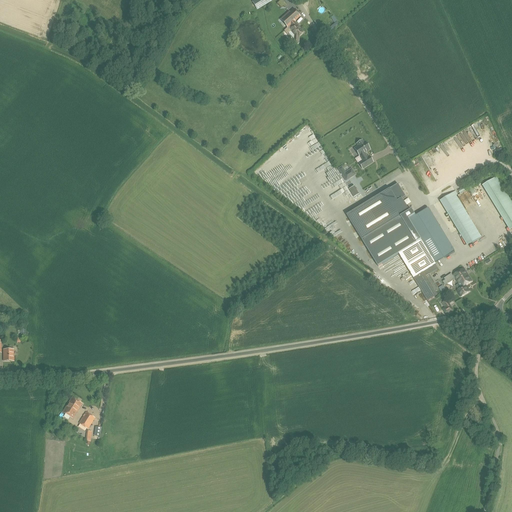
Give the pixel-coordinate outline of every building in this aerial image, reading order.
[(289,12),(283,17),(290,25),(291,25),(295,21),(300,16),(294,8),(290,12),(289,12)] [(299,42),(299,35),(303,32),(295,22),(289,26),(284,31),(287,34),(291,30),(294,34),(294,37),(294,38),(294,39),(294,40),(293,40),(293,42),(293,43),(293,44),(294,45),(296,45),(297,45),(298,44),(299,42)] [(357,147),(354,148),(356,151),(358,154),(359,154),(363,161),(359,163),(362,169),(369,165),(373,162),(369,157),(368,158),(367,157),(364,153),(370,149),(365,142),(363,143),(362,140),(357,144),(358,146),(357,147)] [(346,172),(342,166),(338,169),(346,180),(355,174),(351,169),(346,172)] [(398,184),(347,215),(362,241),(410,212),(402,199),(406,197),(398,184)] [(356,197),(361,193),(356,186),(351,189),(356,197)] [(469,247),(484,238),(456,192),(442,200),(469,247)] [(309,212),(312,217),(322,212),(319,207),(309,212)] [(444,259),(454,254),(427,209),(410,220),(422,241),(423,243),(432,238),(444,259)] [(409,219),(415,215),(412,210),(410,212),(362,241),(378,266),(399,254),(422,241),(409,219)] [(437,266),(422,241),(399,254),(411,274),(415,272),(417,276),(424,273),(435,266),(437,266)] [(424,273),(426,276),(429,274),(437,269),(435,266),(424,273)] [(464,269),(460,271),(464,277),(461,278),(463,282),(465,285),(466,285),(472,281),(464,269)] [(446,280),(443,282),(445,285),(448,283),(455,279),(455,278),(456,278),(460,284),(458,285),(460,288),(457,290),(461,296),(469,291),(466,285),(465,285),(463,282),(461,278),(464,277),(460,271),(459,272),(454,275),(453,276),(452,273),(444,278),(446,280)] [(411,274),(411,275),(427,301),(440,293),(429,274),(426,276),(424,273),(417,277),(417,276),(415,272),(411,274)] [(398,280),(405,291),(408,290),(406,287),(408,286),(403,277),(398,280)] [(442,303),(445,307),(447,311),(451,308),(447,300),(442,303)] [(4,361),(14,361),(14,350),(4,350),(4,361)] [(73,419),(82,404),(72,398),(63,412),(73,419)] [(79,423),(80,424),(88,429),(95,418),(86,412),(79,423)]
